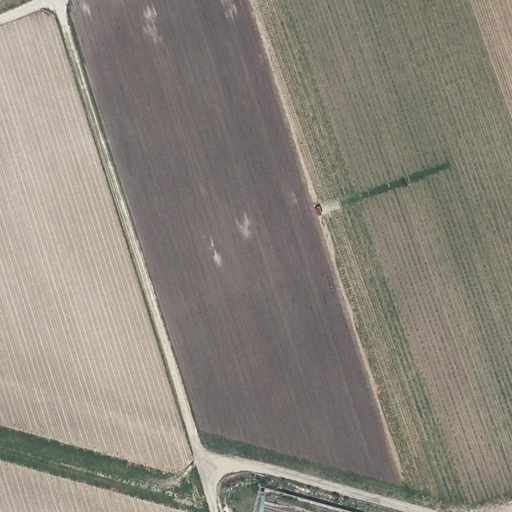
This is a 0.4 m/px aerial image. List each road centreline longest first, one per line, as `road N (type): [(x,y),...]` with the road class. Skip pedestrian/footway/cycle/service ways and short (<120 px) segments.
road 1 (track): [(60,0),(215,511)]
road 2 (track): [(420,511),(199,453)]
